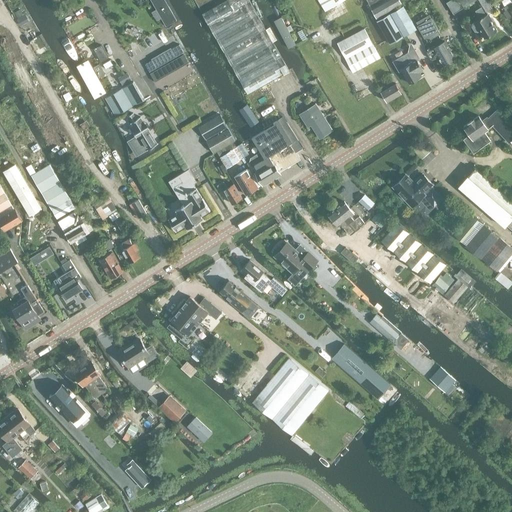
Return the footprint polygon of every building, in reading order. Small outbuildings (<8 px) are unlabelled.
[(164,0),(150,0),(166,26),(176,20),(164,0)] [(289,71),(248,0),(224,0),(201,13),(247,94),(289,71)] [(317,0),(325,11),(342,0),(317,0)] [(366,0),(369,5),(372,9),(371,9),(376,19),(402,4),(399,0),(366,0)] [(478,30),(480,28),(485,37),(496,30),(491,21),(492,20),(486,10),(491,7),(486,0),(448,0),(446,2),(452,12),(472,0),(479,0),(480,0),(483,6),(476,10),(479,16),(475,19),(476,20),(475,20),(475,21),(473,22),(472,25),(475,29),(478,30)] [(511,8),(510,10),(507,4),(501,8),(507,18),(511,14),(511,8)] [(403,6),(386,15),(377,20),(390,43),(415,28),(403,6)] [(25,13),(17,16),(20,24),(28,20),(25,13)] [(427,38),(438,32),(436,29),(437,28),(431,18),(430,19),(428,16),(418,21),(420,24),(419,26),(424,35),(426,35),(427,38)] [(281,20),(275,23),(288,48),(296,44),(282,19),(281,19),(281,20)] [(337,43),(353,72),(380,58),(364,28),(337,43)] [(443,64),(454,57),(445,40),(427,50),(427,52),(430,58),(432,58),(437,55),(443,64)] [(93,47),(99,60),(107,57),(101,43),(93,47)] [(179,44),(171,49),(175,55),(183,51),(179,44)] [(409,82),(412,81),(420,76),(417,71),(422,69),(412,51),(406,54),(410,62),(401,68),(409,82)] [(183,54),(175,59),(180,67),(188,62),(183,54)] [(95,57),(91,60),(96,68),(95,69),(101,80),(106,77),(95,57)] [(145,64),(149,71),(156,67),(152,60),(145,64)] [(101,83),(89,61),(82,65),(98,95),(108,90),(104,81),(101,83)] [(159,68),(150,72),(155,81),(163,76),(159,68)] [(196,70),(164,88),(170,99),(202,81),(196,70)] [(127,72),(118,77),(122,85),(131,80),(127,72)] [(143,100),(133,81),(105,97),(115,116),(143,100)] [(386,100),(401,92),(396,82),(381,91),(386,100)] [(315,104),(299,113),(308,126),(311,124),(320,138),(331,130),(315,104)] [(463,139),(473,153),(490,141),(484,132),(488,129),(488,128),(493,124),(510,142),(511,143),(511,125),(498,111),(488,118),(487,117),(482,120),(478,115),(463,126),(469,134),(463,139)] [(157,143),(156,143),(140,117),(141,117),(140,116),(136,119),(133,113),(127,116),(128,117),(131,122),(130,123),(131,123),(147,149),(147,150),(157,144),(157,143)] [(269,126),(251,137),(262,155),(257,158),(257,157),(253,156),(250,157),(249,161),(252,168),(255,166),(257,170),(255,172),(262,185),(280,174),(278,171),(298,158),(294,153),(300,149),(303,147),(285,117),(279,113),(266,121),(269,126)] [(206,139),(227,126),(226,123),(222,117),(220,114),(198,127),(205,139),(206,139)] [(227,126),(206,139),(207,140),(206,140),(213,153),(235,140),(227,126)] [(163,143),(179,135),(177,130),(161,138),(163,143)] [(412,149),(421,159),(430,150),(422,141),(412,149)] [(219,157),(226,168),(243,158),(236,147),(219,157)] [(31,175),(51,210),(57,219),(75,208),(70,199),(50,164),(31,175)] [(222,164),(218,167),(222,174),(226,172),(222,164)] [(41,208),(16,165),(4,172),(29,215),(41,208)] [(459,187),(504,226),(506,225),(511,217),(511,199),(511,200),(474,168),(459,187)] [(247,169),(235,176),(246,195),(258,188),(247,169)] [(434,205),(442,198),(432,188),(430,190),(428,188),(433,184),(423,174),(414,183),(406,175),(393,187),(399,192),(397,194),(403,200),(405,199),(413,206),(421,198),(425,203),(428,200),(434,205)] [(168,219),(176,232),(176,231),(185,226),(186,229),(203,219),(202,219),(200,216),(209,211),(210,211),(202,199),(196,190),(196,189),(193,184),(196,182),(196,181),(182,189),(183,190),(183,189),(185,192),(184,192),(186,195),(187,194),(191,201),(184,205),(184,204),(181,205),(182,206),(175,210),(175,211),(176,211),(177,214),(168,219)] [(220,192),(223,190),(231,204),(242,198),(233,183),(227,187),(223,181),(217,185),(220,192)] [(0,211),(11,205),(0,185),(0,211)] [(105,215),(117,209),(109,193),(97,200),(105,215)] [(359,200),(368,208),(374,203),(365,195),(359,200)] [(138,199),(131,203),(139,217),(146,213),(138,199)] [(336,207),(355,231),(360,227),(359,227),(364,223),(359,217),(354,220),(353,219),(352,216),(354,214),(344,201),(336,207)] [(0,223),(4,230),(21,221),(12,205),(11,205),(0,211),(0,223)] [(355,231),(336,207),(328,213),(338,227),(341,224),(343,226),(342,227),(348,234),(350,234),(351,235),(355,231)] [(380,210),(372,219),(381,227),(389,217),(380,210)] [(58,221),(71,242),(93,229),(84,214),(78,218),(74,211),(58,221)] [(381,240),(430,282),(446,264),(397,222),(388,231),(381,240)] [(511,253),(511,247),(483,224),(465,246),(497,271),(511,253)] [(110,238),(104,242),(108,249),(114,246),(110,238)] [(134,243),(132,244),(128,238),(121,243),(124,248),(122,249),(130,263),(139,258),(135,251),(137,250),(134,243)] [(317,260),(308,252),(304,257),(300,254),(299,255),(286,243),(283,246),(281,246),(277,250),(278,252),(275,255),(282,261),(281,263),(285,267),(287,266),(293,272),(300,265),(301,267),(303,265),(308,270),(317,260)] [(7,244),(0,248),(0,273),(18,263),(7,244)] [(30,254),(33,263),(55,255),(51,246),(30,254)] [(105,255),(100,258),(111,278),(113,277),(114,278),(116,277),(117,276),(117,275),(123,271),(110,249),(104,253),(105,255)] [(240,268),(246,273),(249,275),(246,279),(260,290),(267,282),(280,293),(286,287),(271,275),(269,278),(256,267),(257,266),(248,258),(240,268)] [(72,276),(57,286),(66,299),(82,288),(77,280),(81,277),(70,259),(62,264),(67,272),(69,271),(72,276)] [(461,268),(457,273),(456,274),(455,273),(453,275),(457,279),(443,295),(453,303),(467,287),(469,289),(475,281),(461,268)] [(440,274),(439,276),(432,285),(442,293),(449,285),(446,283),(451,277),(446,273),(443,276),(440,274)] [(257,305),(228,280),(220,290),(243,310),(248,314),(249,315),(252,311),(253,311),(255,309),(254,309),(257,305)] [(12,308),(26,329),(41,319),(36,313),(43,309),(39,302),(33,306),(31,303),(37,299),(28,284),(20,289),(25,296),(16,301),(18,304),(12,308)] [(185,300),(179,306),(199,323),(208,312),(216,318),(221,311),(211,302),(205,309),(190,296),(186,301),(185,300)] [(199,323),(179,306),(173,313),(175,315),(171,319),(177,324),(172,330),(181,338),(186,332),(189,334),(199,323)] [(13,339),(18,336),(6,315),(0,319),(13,339)] [(400,333),(399,334),(380,318),(374,325),(401,348),(408,339),(400,333)] [(118,351),(127,365),(142,356),(145,360),(156,353),(151,344),(146,348),(139,338),(118,351)] [(390,384),(344,344),(332,358),(377,398),(390,384)] [(328,390),(289,357),(252,402),(292,435),(328,390)] [(91,361),(83,367),(101,392),(107,388),(98,375),(100,373),(91,361)] [(187,361),(182,367),(180,368),(190,377),(196,370),(187,361)] [(430,378),(445,391),(456,380),(440,366),(430,378)] [(101,392),(83,367),(74,373),(83,385),(85,384),(94,397),(101,392)] [(319,367),(315,371),(322,376),(326,372),(319,367)] [(50,394),(50,395),(73,421),(85,410),(62,384),(61,385),(63,387),(52,396),(50,394)] [(170,396),(160,407),(174,421),(185,410),(170,396)] [(13,411),(6,416),(19,433),(25,428),(30,434),(35,430),(18,408),(14,412),(13,411)] [(121,410),(108,421),(118,432),(131,421),(121,410)] [(19,433),(6,416),(0,420),(0,431),(8,441),(3,444),(12,456),(17,452),(16,450),(20,447),(13,437),(19,433)] [(203,441),(212,432),(196,417),(187,426),(203,441)] [(160,422),(149,432),(154,437),(165,427),(160,422)] [(131,424),(126,432),(134,436),(138,428),(131,424)] [(125,433),(122,439),(128,441),(131,435),(125,433)] [(52,439),(48,444),(55,452),(60,447),(52,439)] [(151,479),(130,456),(121,465),(142,487),(151,479)] [(18,467),(31,478),(38,471),(25,459),(18,467)] [(77,507),(82,503),(66,481),(60,485),(77,507)] [(19,488),(13,494),(18,498),(23,492),(19,488)] [(31,511),(39,503),(28,493),(13,510),(15,511),(31,511)] [(104,510),(104,509),(109,506),(101,493),(85,503),(90,511),(95,511),(103,508),(104,510)]
